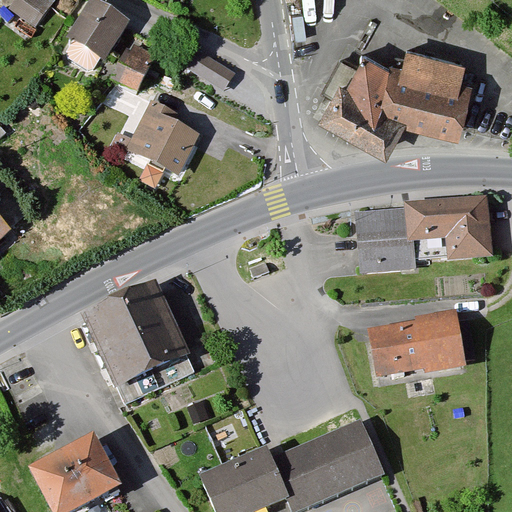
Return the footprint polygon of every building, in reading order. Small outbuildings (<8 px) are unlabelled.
[(58,0),(16,0),(9,10),(37,30),(58,0)] [(129,25),(90,2),(65,44),(104,67),(129,25)] [(128,39),(109,76),(136,89),(155,52),(128,39)] [(235,73),(197,50),(186,68),(223,91),(235,73)] [(399,74),(357,53),(317,122),(389,156),(407,126),(461,136),(475,96),(463,91),(470,64),(406,51),(399,74)] [(176,112),(150,99),(131,139),(118,132),(110,148),(125,156),(128,151),(179,177),(201,133),(173,119),(176,112)] [(487,203),(355,215),(361,278),(414,274),(412,246),(446,243),(448,263),(492,259),(487,203)] [(0,227),(0,251),(12,241),(0,227)] [(156,288),(83,321),(116,393),(189,360),(156,288)] [(461,320),(369,334),(376,384),(469,370),(461,320)] [(361,426),(276,461),(297,511),(314,511),(385,483),(361,426)] [(92,442),(27,476),(46,511),(90,511),(121,496),(92,442)] [(266,455),(200,482),(212,511),(265,511),(287,503),(266,455)]
